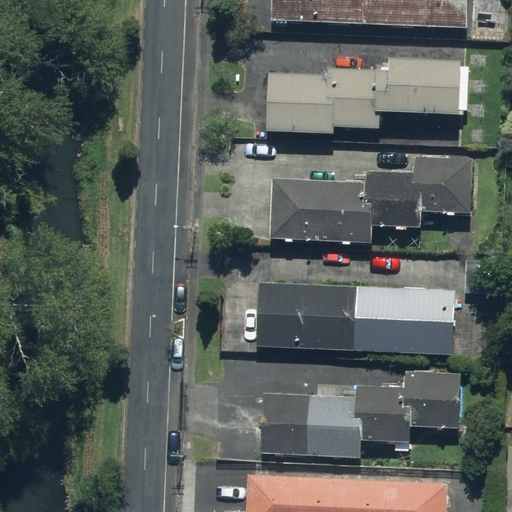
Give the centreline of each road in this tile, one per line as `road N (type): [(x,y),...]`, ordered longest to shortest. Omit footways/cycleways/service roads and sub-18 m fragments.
road 1 (tertiary): [(170,0),(149,511)]
road 2 (unknown): [(163,158),(474,164)]
road 3 (unknown): [(159,256),(462,272)]
road 4 (unknown): [(168,43),(468,55)]
road 5 (unknown): [(154,397),(313,368),(397,371)]
